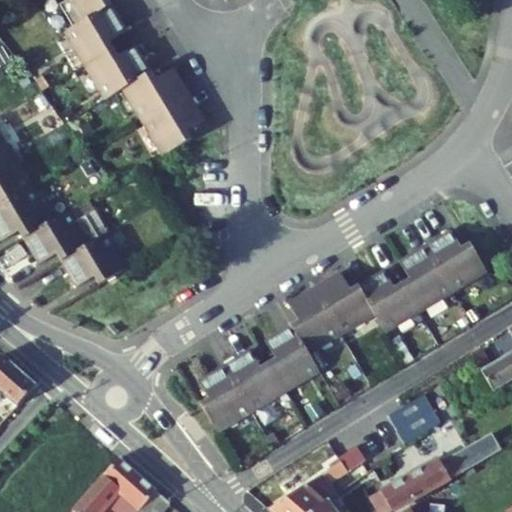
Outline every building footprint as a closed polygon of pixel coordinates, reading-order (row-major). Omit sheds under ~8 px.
[(75,27),(113,5),(109,0),(68,0),(62,5),(75,27)] [(87,65),(114,49),(110,41),(128,31),(113,5),(75,27),(67,32),(87,65)] [(119,57),(114,49),(87,65),(106,99),(124,89),(152,72),(137,46),(119,57)] [(157,80),(152,72),(124,89),(144,122),(190,96),(175,69),(157,80)] [(164,156),(192,140),(187,132),(205,122),(190,96),(144,122),(164,156)] [(0,163),(12,156),(0,135),(0,163)] [(12,156),(0,163),(0,208),(32,189),(12,156)] [(20,232),(24,240),(52,223),(32,189),(0,208),(0,239),(2,242),(20,232)] [(89,201),(70,212),(77,224),(87,217),(100,240),(108,236),(103,228),(104,227),(89,201)] [(57,255),(62,262),(100,240),(87,217),(77,224),(70,212),(52,223),(24,240),(40,265),(57,255)] [(486,272),(470,245),(462,249),(452,231),(426,247),(453,292),(486,272)] [(95,278),(100,286),(128,269),(108,236),(100,240),(62,262),(78,288),(95,278)] [(411,280),(403,285),(419,312),(453,292),(426,247),(400,262),(411,280)] [(419,312),(403,285),(395,289),(384,271),(359,286),(375,314),(386,332),(419,312)] [(375,314),(359,286),(351,291),(340,273),(315,288),(341,334),(375,314)] [(299,322),(291,326),(308,354),(317,349),(341,334),(315,288),(289,304),(299,322)] [(276,360),(269,364),(285,392),(319,372),(308,354),(291,326),(266,342),(276,360)] [(511,382),(511,327),(508,330),(511,336),(511,354),(492,367),(481,349),(472,355),(494,393),(511,382)] [(308,354),(319,372),(327,367),(317,349),(308,354)] [(285,392),(269,364),(261,369),(250,351),(224,366),(251,412),(285,392)] [(0,396),(2,394),(18,408),(37,386),(2,355),(0,357),(0,396)] [(209,400),(202,404),(218,432),(251,412),(224,366),(198,382),(209,400)] [(334,391),(339,400),(350,393),(345,385),(334,391)] [(447,394),(432,397),(437,418),(451,415),(447,394)] [(389,416),(405,445),(439,425),(423,397),(389,416)] [(492,435),(441,463),(439,459),(369,498),(376,511),(394,511),(502,451),(492,435)] [(305,486),(269,511),(270,511),(313,511),(325,503),(329,500),(335,497),(337,495),(330,484),(348,472),(362,463),(367,461),(357,447),(339,459),(341,463),(305,486)] [(162,511),(171,503),(120,458),(71,511),(100,511),(107,504),(111,499),(116,503),(112,508),(116,511),(162,511)] [(337,511),(345,511),(335,497),(329,500),(337,511)] [(107,504),(112,508),(116,503),(111,499),(107,504)] [(337,511),(329,500),(325,503),(313,511),(337,511)] [(431,511),(424,500),(410,508),(412,511),(431,511)]
